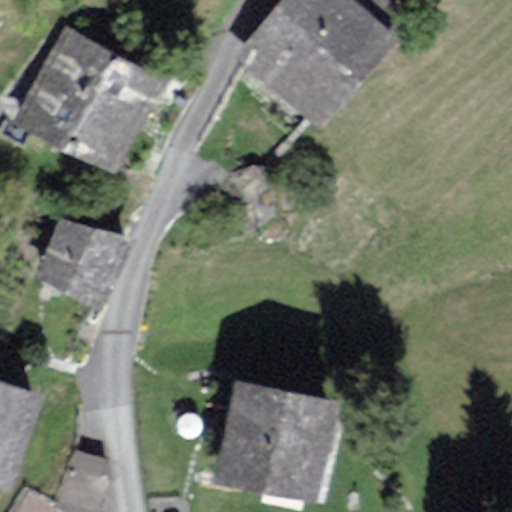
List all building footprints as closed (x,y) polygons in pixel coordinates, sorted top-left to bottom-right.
[(360,0),(287,0),(251,45),(329,108),(395,28),(360,0)] [(26,113),(120,158),(160,74),(67,29),(26,113)] [(50,272),(97,290),(119,233),(72,215),(50,272)] [(239,374),(221,462),(316,482),(335,394),(239,374)] [(34,388),(0,377),(0,468),(7,470),(34,388)] [(111,462),(80,452),(65,498),(96,508),(111,462)]
